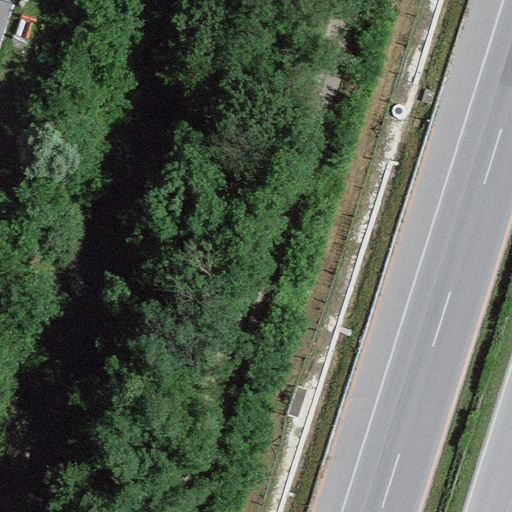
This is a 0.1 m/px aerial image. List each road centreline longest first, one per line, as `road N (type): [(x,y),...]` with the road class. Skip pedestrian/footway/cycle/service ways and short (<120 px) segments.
road 1 (track): [(185,511),(345,0)]
road 2 (motorway): [(511,134),(391,511)]
